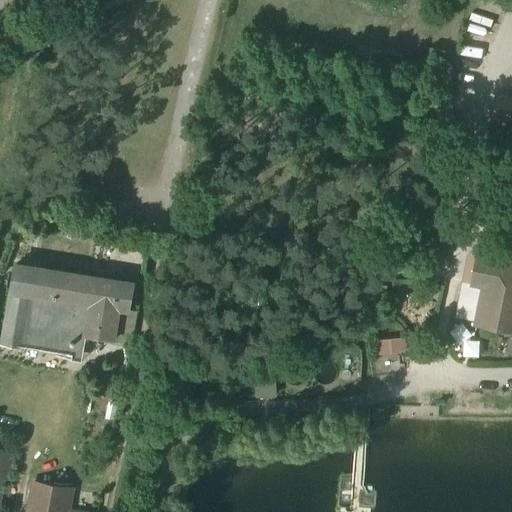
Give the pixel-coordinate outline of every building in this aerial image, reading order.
[(511,97),(496,95),(489,129),(511,132),(511,97)] [(405,126),(377,119),(372,141),(400,148),(405,126)] [(511,261),(478,255),(472,283),(484,285),(477,323),(511,329),(511,261)] [(135,283),(16,264),(3,343),(81,357),(87,335),(113,339),(119,308),(130,310),(135,283)] [(13,451),(0,448),(0,501),(5,479),(7,479),(13,451)] [(67,511),(72,490),(35,482),(30,511),(67,511)]
